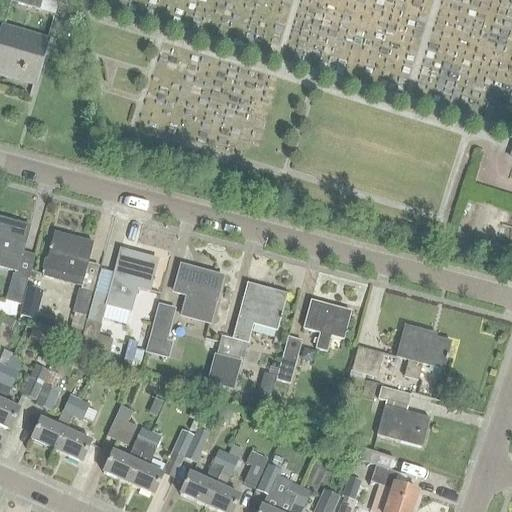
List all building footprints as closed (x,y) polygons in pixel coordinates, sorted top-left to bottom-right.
[(39,12),(39,11),(55,15),(58,4),(42,0),(11,0),(11,4),(39,12)] [(0,40),(0,76),(34,86),(46,44),(3,32),(0,40)] [(0,269),(14,273),(16,274),(22,252),(28,228),(11,223),(11,226),(0,222),(0,269)] [(43,261),(41,269),(43,273),(42,278),(81,288),(87,265),(92,245),(91,245),(90,248),(67,241),(68,238),(53,235),(50,246),(49,245),(48,250),(49,251),(47,259),(43,261)] [(86,322),(79,347),(108,355),(111,342),(98,339),(101,326),(106,307),(107,307),(130,313),(131,313),(137,290),(149,293),(151,284),(153,284),(154,280),(152,279),(157,262),(139,257),(139,260),(120,256),(121,253),(120,252),(114,274),(108,297),(95,294),(88,322),(86,322)] [(180,268),(173,294),(186,297),(180,317),(198,322),(199,318),(208,321),(207,324),(208,325),(214,304),(221,279),(180,268)] [(13,276),(12,276),(5,302),(16,305),(20,306),(27,280),(13,276)] [(246,285),(232,340),(247,344),(252,325),(276,332),(279,320),(280,321),(281,316),(280,316),(285,295),(246,285)] [(85,318),(91,295),(80,292),(78,291),(72,314),(73,315),(85,318)] [(310,303),(302,331),(318,335),(314,351),(325,353),(329,338),(342,341),(349,314),(310,303)] [(32,321),(36,307),(23,304),(19,317),(32,321)] [(158,307),(146,354),(167,359),(171,345),(164,343),(173,310),(158,307)] [(38,328),(32,338),(51,351),(58,341),(38,328)] [(408,362),(404,378),(417,382),(421,366),(442,371),(450,344),(428,338),(428,335),(404,328),(396,359),(408,362)] [(65,341),(76,344),(79,333),(74,331),(66,335),(65,341)] [(287,339),(275,382),(289,386),(300,343),(287,339)] [(129,341),(123,363),(132,366),(133,362),(140,364),(144,351),(136,349),(138,343),(129,341)] [(352,374),(375,380),(381,356),(359,350),(352,374)] [(213,357),(206,385),(231,391),(238,364),(214,358),(213,357)] [(15,374),(20,363),(11,359),(6,370),(9,371),(15,374)] [(43,386),(34,406),(50,413),(59,393),(53,390),(59,376),(64,365),(57,361),(52,372),(49,371),(43,386)] [(33,367),(20,396),(22,397),(34,403),(42,385),(41,384),(47,373),(33,367)] [(6,370),(0,383),(0,385),(8,389),(15,374),(9,371),(6,370)] [(254,406),(266,410),(275,378),(262,375),(254,406)] [(0,429),(8,433),(18,411),(2,404),(8,389),(0,385),(0,429)] [(376,437),(422,450),(429,420),(406,414),(410,398),(381,390),(378,402),(385,404),(376,437)] [(69,398),(62,414),(71,418),(78,403),(69,398)] [(78,403),(71,418),(80,422),(87,407),(78,403)] [(119,409),(106,438),(117,443),(125,425),(130,414),(119,409)] [(40,421),(30,443),(55,454),(65,432),(71,418),(62,414),(56,428),(40,421)] [(141,431),(134,446),(143,450),(150,435),(141,431)] [(197,431),(183,460),(195,466),(209,436),(197,431)] [(65,432),(55,454),(80,465),(90,443),(65,432)] [(181,432),(171,454),(183,459),(192,437),(181,432)] [(150,435),(143,450),(152,455),(159,439),(150,435)] [(112,453),(102,475),(127,487),(137,465),(143,450),(134,446),(128,461),(112,453)] [(137,465),(127,487),(152,498),(162,476),(161,476),(146,469),(152,455),(143,450),(137,465)] [(218,453),(211,468),(220,472),(227,457),(218,453)] [(250,468),(242,486),(253,491),(266,461),(250,454),(244,466),(250,468)] [(227,457),(220,472),(229,476),(236,461),(227,457)] [(267,466),(255,492),(266,497),(268,498),(277,480),(280,472),(267,466)] [(374,467),(368,487),(369,488),(370,485),(378,487),(369,511),(411,511),(417,494),(402,489),(393,486),(396,474),(390,472),(374,467)] [(188,475),(179,497),(204,508),(214,486),(220,472),(211,468),(204,482),(188,475)] [(214,486),(204,508),(211,511),(232,511),(239,498),(223,491),(229,476),(220,472),(214,486)] [(347,478),(340,497),(343,498),(347,500),(352,501),(358,482),(347,478)] [(290,485),(283,501),(292,505),(299,490),(290,485)] [(299,490),(292,505),(301,509),(308,494),(299,490)] [(324,493),(315,511),(332,511),(339,499),(324,493)] [(261,508),(258,511),(288,511),(292,505),(283,501),(277,511),(269,511),(261,508)]
